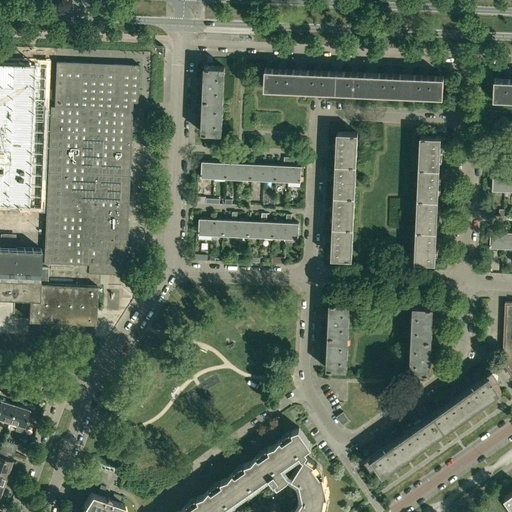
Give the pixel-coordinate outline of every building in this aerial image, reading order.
[(0,295),(29,296),(29,319),(95,321),(97,284),(96,284),(96,272),(125,273),(126,264),(131,134),(132,111),(132,110),(132,109),(132,108),(129,108),(129,101),(137,101),(139,64),(52,61),(51,106),(44,256),(41,256),(41,248),(15,247),(16,240),(16,233),(0,233),(0,240),(0,245),(0,295)] [(0,61),(0,204),(40,207),(47,64),(0,61)] [(204,65),(204,84),(203,98),(223,99),(225,66),(204,65)] [(301,69),(295,69),(265,68),(264,88),(300,89),(301,69)] [(337,71),(331,71),(301,69),(300,89),(336,91),(337,71)] [(372,72),(366,72),(337,71),(336,91),(371,93),(372,72)] [(408,74),(401,74),(372,72),(371,93),(407,94),(408,74)] [(444,76),(438,75),(408,74),(407,94),(443,96),(444,76)] [(511,78),(494,78),(494,98),(511,98),(511,78)] [(203,98),(202,117),(202,132),(222,132),(223,99),(203,98)] [(337,131),(336,150),(336,162),(356,163),(358,132),(337,131)] [(440,167),(440,149),(441,136),(420,135),(419,166),(440,167)] [(286,162),(286,164),(276,164),(276,180),(288,181),(289,157),(284,157),(284,162),(286,162)] [(294,163),(294,157),(289,157),(288,181),(301,181),(302,165),(292,165),(292,163),(294,163)] [(202,161),(201,176),(214,177),(215,161),(202,161)] [(214,177),(227,178),(227,162),(215,161),(214,177)] [(227,178),(239,178),(240,162),(227,162),(227,178)] [(239,178),(251,179),(252,163),(240,162),(239,178)] [(336,162),(335,181),(334,194),(355,195),(356,163),(336,162)] [(251,179),(263,179),(264,163),(252,163),(251,179)] [(263,179),(276,180),(276,164),(264,163),(263,179)] [(438,199),(439,180),(440,167),(419,166),(419,172),(418,198),(438,199)] [(493,189),(505,190),(506,174),(493,174),(493,189)] [(334,194),(334,212),(333,225),(353,226),(355,195),(334,194)] [(437,230),(438,212),(438,199),(418,198),(416,229),(437,230)] [(234,217),(234,219),(225,219),(224,234),(236,235),(237,219),(237,211),(232,211),(232,217),(234,217)] [(262,212),(261,220),(262,220),(261,236),(273,237),(274,221),(264,220),(264,218),(267,218),(267,212),(262,212)] [(287,214),(286,221),(285,237),(298,238),(299,222),(289,221),(289,219),(292,220),(292,214),(287,214)] [(199,233),(212,234),(212,218),(199,217),(199,233)] [(212,234),(224,234),(225,219),(212,218),(212,234)] [(236,235),(249,236),(249,220),(237,219),(236,235)] [(262,220),(261,220),(249,220),(249,236),(261,236),(262,220)] [(273,237),(285,237),(286,221),(274,221),(273,237)] [(333,225),(332,243),(332,257),(352,258),(353,226),(333,225)] [(435,261),(436,245),(437,230),(416,229),(415,260),(435,261)] [(491,230),(490,246),(503,247),(504,231),(491,230)] [(503,247),(511,246),(511,231),(504,231),(503,247)] [(330,301),(329,320),(328,335),(348,336),(350,302),(330,301)] [(511,301),(505,301),(503,361),(511,374),(511,301)] [(432,339),(433,321),(433,306),(413,305),(411,338),(432,339)] [(328,335),(327,353),(326,368),(347,369),(348,336),(328,335)] [(430,372),(431,353),(432,339),(411,338),(410,371),(430,372)] [(383,474),(495,395),(501,391),(494,381),(499,377),(493,368),(488,372),(489,375),(372,457),(370,455),(365,459),(371,467),(376,464),(383,474)] [(0,426),(7,429),(15,404),(1,400),(0,402),(0,426)] [(22,432),(24,426),(29,409),(15,404),(7,429),(9,423),(16,426),(15,430),(22,432)] [(342,424),(349,419),(343,411),(337,416),(342,424)] [(216,511),(270,475),(272,477),(274,480),(273,481),(273,482),(273,483),(273,484),(274,485),(275,486),(276,486),(277,485),(278,485),(288,478),(290,475),(300,481),(303,498),(294,511),(275,511),(277,510),(277,509),(277,508),(277,507),(276,506),(274,506),(273,506),(273,507),(271,510),(270,511),(269,511),(324,511),(326,510),(323,508),(325,496),(328,495),(323,474),(320,475),(313,464),(315,462),(306,456),(305,456),(302,455),(290,475),(287,473),(284,468),(282,466),(306,449),(312,445),(299,427),(292,430),(293,433),(283,441),(280,438),(275,444),(268,447),(270,450),(259,457),(257,455),(252,461),(245,463),(246,467),(236,474),(233,471),(228,477),(221,480),(222,483),(212,490),(209,488),(204,494),(197,496),(199,500),(188,507),(186,504),(181,510),(176,511),(216,511)] [(0,449),(14,453),(17,444),(3,439),(0,449)] [(0,455),(0,469),(7,472),(12,460),(0,455)] [(123,511),(124,504),(124,503),(91,492),(84,503),(87,505),(85,510),(83,511),(123,511)]
